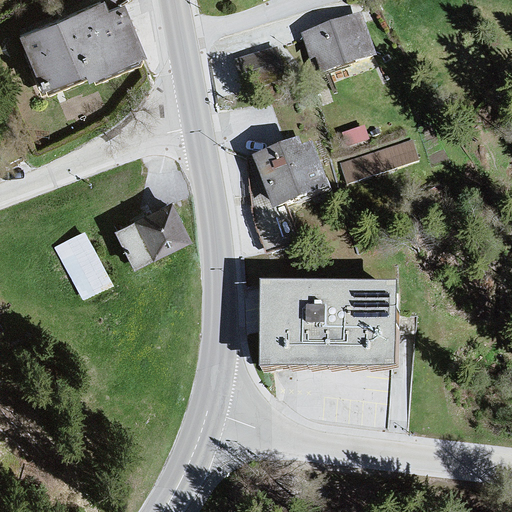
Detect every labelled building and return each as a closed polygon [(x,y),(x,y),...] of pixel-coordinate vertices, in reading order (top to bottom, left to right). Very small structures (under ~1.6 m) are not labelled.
[(114,0),(86,0),(11,31),(39,98),(138,57),(114,0)] [(365,13),(306,37),(323,87),(382,63),(365,13)] [(284,47),(239,51),(242,79),(286,76),(284,47)] [(342,162),(349,184),(423,160),(415,138),(342,162)] [(278,223),(335,200),(311,141),(254,163),(278,223)] [(191,248),(170,202),(110,229),(130,275),(191,248)] [(401,298),(263,288),(263,336),(263,373),(391,388),(401,298)]
